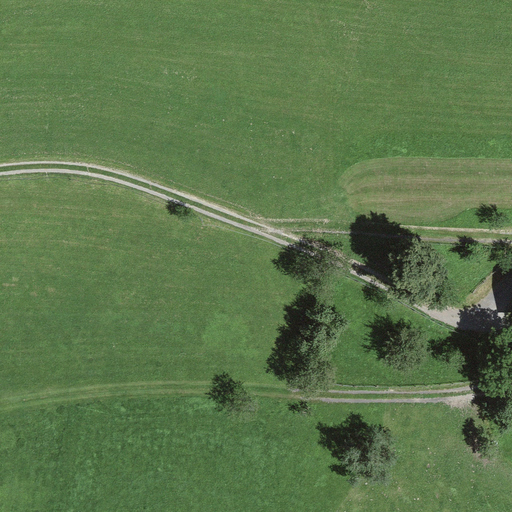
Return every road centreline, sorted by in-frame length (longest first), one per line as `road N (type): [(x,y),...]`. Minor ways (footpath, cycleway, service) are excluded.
road 1 (track): [(0,166),(95,167),(260,224),(511,339)]
road 2 (track): [(0,398),(201,376),(361,389),(511,374)]
